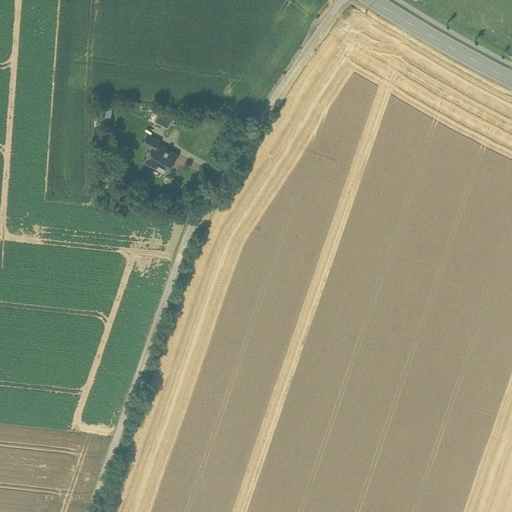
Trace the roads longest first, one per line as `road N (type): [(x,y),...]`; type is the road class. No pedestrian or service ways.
road 1 (track): [(341,0),(189,229),(92,511)]
road 2 (primary): [(511,79),(372,0)]
